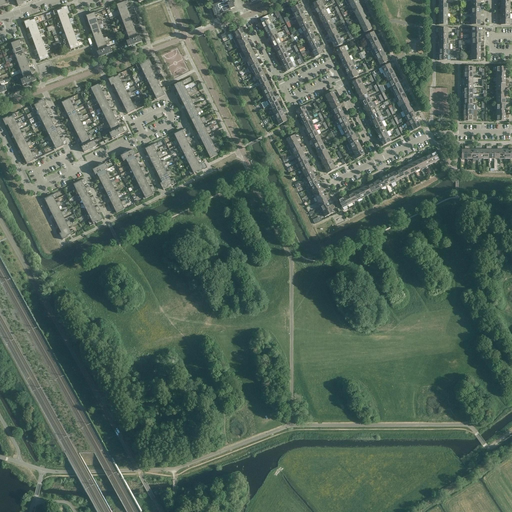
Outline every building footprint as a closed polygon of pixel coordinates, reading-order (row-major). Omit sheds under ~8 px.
[(127,7),(126,4),(129,3),(128,0),(125,2),(125,1),(117,5),(119,10),(127,7)] [(231,3),(230,0),(220,0),(222,2),(212,5),(213,9),(212,9),(215,15),(222,12),(222,14),(231,10),(231,9),(234,8),(232,2),(231,3)] [(323,5),(320,0),(313,4),(315,9),(323,5)] [(360,5),(357,0),(350,4),(352,9),(360,5)] [(293,14),(305,8),(304,6),(302,7),(302,8),(301,9),(299,5),(291,9),(293,14)] [(326,10),(323,5),(315,9),(318,14),(326,10)] [(363,10),(360,5),(352,9),(355,13),(363,10)] [(69,13),(67,6),(59,9),(60,10),(57,11),(57,10),(53,11),(55,15),(58,14),(59,17),(67,14),(69,13)] [(120,15),(132,11),(131,9),(128,10),(127,7),(119,10),(120,15)] [(304,15),(302,11),(303,10),(304,11),(306,10),(305,8),(293,14),(296,19),(304,15)] [(328,15),(326,10),(318,14),(320,19),(328,15)] [(365,14),(363,10),(355,13),(357,18),(365,14)] [(96,18),(95,15),(99,14),(98,11),(95,13),(86,16),(88,21),(96,18)] [(131,17),(130,14),(133,13),(132,11),(120,15),(122,20),(131,17)] [(73,20),(73,18),(70,20),(67,14),(59,17),(61,23),(58,24),(59,26),(73,20)] [(367,19),(365,14),(357,18),(360,23),(367,19)] [(298,23),(310,18),(308,16),(307,17),(307,18),(306,18),(304,15),(296,19),(298,23)] [(331,19),(328,15),(320,19),(323,23),(331,19)] [(37,25),(36,22),(39,21),(38,17),(34,18),(35,19),(32,20),(32,19),(24,22),(27,29),(29,28),(37,25)] [(124,25),(136,21),(135,19),(132,20),(131,17),(122,20),(124,25)] [(90,26),(102,22),(101,20),(98,21),(96,18),(88,21),(90,26)] [(309,24),(307,20),(308,20),(309,20),(309,21),(311,20),(310,18),(298,23),(301,28),(309,24)] [(272,24),(270,19),(262,23),(264,28),(272,24)] [(333,24),(331,19),(323,23),(325,28),(333,24)] [(370,24),(367,19),(360,23),(362,28),(370,24)] [(73,30),(71,24),(74,23),(73,20),(59,26),(59,28),(63,27),(65,33),(73,30)] [(134,27),(133,24),(136,23),(136,21),(124,25),(126,30),(134,27)] [(100,28),(99,25),(102,24),(102,22),(90,26),(92,31),(100,28)] [(275,29),(272,24),(264,28),(267,33),(275,29)] [(303,33),(314,28),(313,25),(311,26),(312,27),(311,28),(309,24),(301,28),(303,33)] [(335,29),(333,24),(325,28),(327,33),(335,29)] [(372,29),(370,24),(362,28),(364,33),(372,29)] [(43,31),(42,29),(39,31),(37,25),(29,28),(31,34),(28,35),(28,37),(43,31)] [(128,35),(139,31),(139,29),(135,30),(134,27),(126,30),(128,35)] [(93,36),(105,32),(105,30),(101,31),(100,28),(92,31),(93,36)] [(314,34),(312,30),(313,30),(314,31),(315,30),(314,28),(303,33),(305,38),(314,34)] [(236,38),(247,32),(246,30),(244,31),(244,32),(243,33),(241,29),(233,33),(236,38)] [(277,34),(275,29),(267,33),(269,38),(277,34)] [(338,34),(335,29),(327,33),(330,38),(338,34)] [(79,37),(79,35),(76,36),(73,30),(65,33),(67,39),(64,40),(65,42),(79,37)] [(43,41),(41,35),(44,34),(43,31),(28,37),(29,39),(32,38),(34,44),(43,41)] [(138,37),(137,34),(140,33),(139,31),(128,35),(130,40),(138,37)] [(104,38),(103,35),(106,34),(105,32),(93,36),(95,41),(104,38)] [(246,38),(244,35),(245,34),(246,34),(246,35),(248,34),(247,32),(236,38),(238,42),(246,38)] [(376,37),(374,32),(365,36),(368,41),(376,37)] [(280,39),(277,34),(269,38),(272,43),(280,39)] [(308,43),(319,37),(318,35),(316,36),(317,37),(316,37),(316,38),(314,34),(305,38),(308,43)] [(340,39),(338,34),(330,38),(332,43),(340,39)] [(138,37),(130,40),(126,41),(128,47),(131,46),(131,47),(134,46),(135,46),(135,44),(142,42),(140,36),(138,37)] [(79,46),(77,40),(80,39),(79,37),(65,42),(65,44),(69,43),(71,49),(79,46)] [(318,44),(316,40),(317,39),(318,40),(320,39),(319,37),(308,43),(310,48),(318,44)] [(378,42),(376,37),(368,41),(370,46),(378,42)] [(97,46),(109,42),(108,40),(105,41),(104,38),(95,41),(97,46)] [(241,47),(252,42),(251,40),(249,40),(249,41),(249,42),(248,42),(246,38),(238,42),(241,47)] [(21,45),(20,42),(23,41),(23,39),(19,40),(11,43),(13,49),(21,45)] [(282,44),(280,39),(272,43),(274,48),(282,44)] [(343,44),(340,39),(332,43),(335,48),(343,44)] [(49,48),(48,46),(45,47),(43,41),(34,44),(37,50),(34,51),(34,53),(49,48)] [(107,48),(106,45),(110,44),(109,42),(97,46),(99,51),(107,48)] [(251,48),(249,44),(250,44),(251,44),(251,45),(253,44),(252,42),(241,47),(243,52),(251,48)] [(381,46),(378,42),(370,46),(373,50),(381,46)] [(285,48),(282,44),(274,48),(276,52),(285,48)] [(313,52),(324,47),(323,45),(321,46),(321,47),(320,47),(318,44),(310,48),(313,52)] [(15,54),(26,49),(26,47),(22,48),(21,45),(13,49),(15,54)] [(347,51),(344,46),(336,50),(338,55),(347,51)] [(383,51),(381,46),(373,50),(375,55),(383,51)] [(113,53),(111,47),(107,48),(99,51),(97,52),(99,58),(106,55),(107,56),(110,55),(109,54),(113,53)] [(323,53),(321,49),(322,49),(323,49),(323,50),(325,49),(324,47),(313,52),(315,58),(323,53)] [(49,57),(47,51),(50,50),(49,48),(34,53),(35,55),(38,54),(40,61),(49,57)] [(245,57),(257,51),(256,49),(254,50),(254,51),(254,52),(253,52),(251,48),(243,52),(245,57)] [(287,53),(285,48),(276,52),(279,57),(287,53)] [(25,56),(24,53),(27,51),(26,49),(15,54),(17,59),(25,56)] [(256,58),(254,54),(255,54),(256,54),(258,54),(257,51),(245,57),(248,62),(256,58)] [(349,56),(347,51),(338,55),(341,60),(349,56)] [(386,56),(383,51),(375,55),(378,60),(386,56)] [(289,58),(287,53),(279,57),(281,62),(289,58)] [(19,64),(30,60),(29,57),(26,59),(25,56),(17,59),(19,64)] [(351,61),(349,56),(341,60),(343,65),(351,61)] [(388,61),(386,56),(378,60),(380,65),(388,61)] [(250,67),(262,61),(260,59),(259,60),(259,61),(258,62),(256,58),(248,62),(250,67)] [(292,63),(289,58),(281,62),(284,67),(292,63)] [(152,65),(149,59),(142,63),(142,64),(140,65),(140,64),(136,65),(138,69),(141,68),(142,70),(150,66),(152,65)] [(29,66),(28,63),(31,62),(30,60),(19,64),(20,69),(29,66)] [(261,67),(259,64),(260,63),(260,64),(261,64),(263,63),(262,61),(250,67),(253,72),(261,67)] [(354,66),(351,61),(343,65),(346,70),(354,66)] [(294,68),(292,63),(284,67),(286,72),(294,68)] [(392,69),(389,64),(381,68),(384,73),(392,69)] [(22,74),(34,70),(33,68),(30,69),(29,66),(20,69),(22,74)] [(145,75),(156,69),(155,67),(152,69),(150,66),(142,70),(145,75)] [(356,71),(354,66),(346,70),(348,75),(356,71)] [(255,76),(266,71),(265,69),(263,70),(264,70),(263,71),(261,67),(253,72),(255,76)] [(155,76),(154,73),(157,71),(156,69),(145,75),(147,80),(155,76)] [(394,74),(392,69),(384,73),(386,78),(394,74)] [(32,76),(31,73),(34,72),(34,70),(22,74),(24,79),(32,76)] [(266,77),(264,73),(265,73),(266,74),(267,73),(266,71),(255,76),(258,81),(266,77)] [(359,76),(356,71),(348,75),(351,80),(359,76)] [(121,81),(120,78),(123,76),(121,73),(118,74),(118,76),(116,77),(116,76),(108,79),(111,86),(113,85),(121,81)] [(397,78),(394,74),(386,78),(389,82),(397,78)] [(36,80),(34,75),(32,76),(24,79),(21,80),(23,85),(25,84),(26,86),(29,85),(30,84),(30,83),(36,80)] [(149,85),(160,79),(160,77),(157,79),(155,76),(147,80),(149,85)] [(260,86),(271,80),(270,78),(268,79),(269,80),(268,81),(266,77),(258,81),(260,86)] [(362,83),(360,78),(352,82),(354,87),(362,83)] [(399,83),(397,78),(389,82),(391,87),(399,83)] [(160,85),(159,83),(161,81),(160,79),(149,85),(152,89),(160,85)] [(185,87),(183,84),(187,82),(185,80),(174,85),(177,91),(185,87)] [(270,87),(268,83),(269,83),(270,83),(272,83),(271,80),(260,86),(262,91),(270,87)] [(116,90),(127,84),(126,82),(123,84),(121,81),(113,85),(116,90)] [(101,89),(100,86),(103,85),(102,83),(99,84),(91,88),(93,93),(101,89)] [(365,88),(362,83),(354,87),(357,92),(365,88)] [(402,88),(399,83),(391,87),(393,92),(402,88)] [(126,90),(125,88),(128,86),(127,84),(116,90),(118,94),(126,90)] [(154,94),(165,89),(164,87),(161,88),(160,85),(152,89),(154,94)] [(179,95),(190,90),(189,88),(186,89),(185,87),(177,91),(179,95)] [(265,96),(276,90),(275,88),(273,89),(273,90),(272,91),(270,87),(262,91),(265,96)] [(367,93),(365,88),(357,92),(359,97),(367,93)] [(404,93),(402,88),(393,92),(396,97),(404,93)] [(96,98),(107,92),(106,91),(103,92),(101,89),(93,93),(96,98)] [(165,95),(163,92),(166,91),(165,89),(154,94),(156,98),(154,99),(155,100),(157,99),(165,95)] [(121,99),(132,94),(131,92),(128,93),(126,90),(118,94),(121,99)] [(190,96),(188,93),(191,92),(190,90),(179,95),(182,100),(190,96)] [(275,97),(273,93),(274,92),(275,93),(277,92),(276,90),(265,96),(267,101),(275,97)] [(106,99),(105,96),(108,94),(107,92),(96,98),(98,103),(106,99)] [(328,101),(339,95),(338,93),(336,94),(336,95),(335,96),(333,92),(325,96),(328,101)] [(370,98),(367,93),(359,97),(362,102),(370,98)] [(406,98),(404,93),(396,97),(398,102),(406,98)] [(131,100),(130,97),(133,96),(132,94),(121,99),(123,104),(131,100)] [(338,101),(336,98),(337,97),(338,98),(340,97),(339,95),(328,101),(330,106),(338,101)] [(184,105),(195,99),(194,98),(191,99),(190,96),(182,100),(184,105)] [(72,104),(71,101),(74,99),(73,97),(70,99),(70,98),(62,102),(64,108),(72,104)] [(270,105),(281,100),(280,98),(278,99),(278,100),(277,100),(275,97),(267,101),(270,105)] [(372,103),(370,98),(362,102),(364,107),(372,103)] [(409,103),(406,98),(398,102),(401,107),(409,103)] [(47,106),(44,99),(36,103),(37,104),(35,105),(34,104),(31,106),(33,109),(36,108),(37,110),(45,106),(47,106)] [(100,108),(111,102),(110,100),(108,102),(106,99),(98,103),(100,108)] [(194,106),(193,103),(196,101),(195,99),(184,105),(186,110),(194,106)] [(125,109),(137,103),(136,101),(132,103),(131,100),(123,104),(125,109)] [(280,106),(278,102),(279,102),(280,102),(280,103),(282,102),(281,100),(270,105),(272,110),(280,106)] [(333,110),(344,105),(343,103),(341,103),(341,104),(341,105),(340,105),(338,101),(330,106),(333,110)] [(111,109),(109,106),(112,104),(111,102),(100,108),(103,113),(111,109)] [(136,110),(134,107),(138,105),(137,103),(125,109),(128,114),(136,110)] [(374,108),(372,103),(364,107),(366,112),(374,108)] [(411,107),(409,103),(401,107),(403,111),(411,107)] [(67,112),(78,107),(77,105),(74,106),(72,104),(64,108),(67,112)] [(343,111),(341,107),(342,107),(343,107),(343,108),(345,107),(344,105),(333,110),(335,115),(343,111)] [(39,115),(50,110),(49,108),(46,109),(45,106),(37,110),(39,115)] [(189,115),(200,109),(199,107),(196,109),(194,106),(186,110),(189,115)] [(274,115),(286,110),(285,107),(283,108),(283,109),(283,110),(282,110),(280,106),(272,110),(274,115)] [(307,111),(304,106),(296,110),(299,115),(307,111)] [(77,113),(76,110),(79,109),(78,107),(67,112),(69,117),(77,113)] [(414,112),(411,107),(403,111),(405,116),(414,112)] [(377,112),(374,108),(366,112),(369,116),(377,112)] [(105,118),(116,112),(115,110),(112,112),(111,109),(103,113),(105,118)] [(199,116),(198,113),(201,111),(200,109),(189,115),(191,120),(199,116)] [(50,116),(48,113),(51,112),(50,110),(39,115),(42,120),(50,116)] [(285,116),(283,112),(284,112),(285,112),(285,113),(287,112),(286,110),(274,115),(277,120),(285,116)] [(309,116),(307,111),(299,115),(301,120),(309,116)] [(337,120),(349,114),(347,112),(346,113),(346,114),(346,115),(345,115),(343,111),(335,115),(337,120)] [(116,118),(114,115),(117,114),(116,112),(105,118),(108,122),(116,118)] [(379,117),(377,112),(369,116),(371,121),(379,117)] [(416,117),(414,112),(405,116),(408,121),(416,117)] [(16,121),(14,118),(17,116),(16,113),(12,115),(13,116),(11,117),(10,116),(3,119),(6,126),(8,125),(16,121)] [(71,122),(83,117),(82,115),(78,116),(77,113),(69,117),(71,122)] [(348,121),(346,117),(347,117),(348,117),(348,118),(350,117),(349,114),(337,120),(340,125),(348,121)] [(44,125),(55,119),(54,117),(51,119),(50,116),(42,120),(44,125)] [(194,124),(205,119),(204,117),(201,118),(199,116),(191,120),(194,124)] [(287,121),(290,119),(289,117),(288,118),(288,119),(287,120),(285,116),(277,120),(279,125),(287,121)] [(312,121),(309,116),(301,120),(303,125),(312,121)] [(82,123),(80,120),(84,119),(83,117),(71,122),(74,127),(82,123)] [(382,122),(379,117),(371,121),(374,126),(382,122)] [(418,122),(416,117),(408,121),(410,126),(418,122)] [(110,127),(121,122),(120,120),(117,121),(116,118),(108,122),(110,127)] [(54,126),(53,123),(56,121),(55,119),(44,125),(46,130),(54,126)] [(204,125),(203,122),(206,121),(205,119),(194,124),(196,129),(204,125)] [(10,130),(21,124),(20,122),(17,124),(16,121),(8,125),(10,130)] [(314,126),(312,121),(303,125),(306,130),(314,126)] [(342,130),(353,124),(352,122),(350,123),(351,123),(350,124),(350,125),(348,121),(340,125),(342,130)] [(121,128),(119,125),(122,124),(121,122),(110,127),(112,132),(121,128)] [(384,127),(382,122),(374,126),(376,131),(384,127)] [(421,127),(418,122),(410,126),(413,131),(421,127)] [(76,132),(87,126),(86,124),(83,126),(82,123),(74,127),(76,132)] [(21,131),(19,128),(22,126),(21,124),(10,130),(13,135),(21,131)] [(353,131),(351,127),(351,126),(352,127),(353,127),(354,126),(353,124),(342,130),(345,135),(353,131)] [(198,134),(210,129),(209,127),(205,128),(204,125),(196,129),(198,134)] [(49,135),(60,129),(59,127),(56,129),(54,126),(46,130),(49,135)] [(87,133),(85,130),(88,128),(87,126),(76,132),(78,137),(87,133)] [(316,130),(314,126),(306,130),(308,134),(316,130)] [(118,135),(125,132),(122,127),(121,128),(112,132),(109,133),(112,139),(115,137),(115,138),(119,137),(118,135)] [(386,132),(384,127),(376,131),(378,136),(386,132)] [(59,135),(58,133),(61,131),(60,129),(49,135),(51,139),(59,135)] [(185,135),(183,132),(186,131),(185,129),(182,130),(174,134),(177,139),(185,135)] [(209,135),(207,132),(211,131),(210,129),(198,134),(201,139),(209,135)] [(319,135),(316,130),(308,134),(311,139),(319,135)] [(15,139),(26,134),(25,132),(22,133),(21,131),(13,135),(15,139)] [(347,139),(358,134),(357,132),(355,133),(356,133),(355,134),(353,131),(345,135),(347,139)] [(389,137),(386,132),(378,136),(381,141),(389,137)] [(81,141),(92,136),(91,134),(88,136),(87,133),(78,137),(81,141)] [(25,140),(24,137),(27,136),(26,134),(15,139),(17,144),(25,140)] [(357,140),(356,136),(357,136),(357,137),(359,136),(358,134),(347,139),(349,144),(357,140)] [(54,144),(65,139),(64,137),(61,138),(59,135),(51,139),(54,144)] [(179,144),(190,139),(189,137),(186,138),(185,135),(177,139),(179,144)] [(203,144),(214,138),(213,136),(210,138),(209,135),(201,139),(203,144)] [(289,144),(300,139),(299,136),(297,137),(297,138),(297,139),(296,139),(294,135),(286,139),(289,144)] [(321,140),(319,135),(311,139),(313,144),(321,140)] [(91,142),(90,139),(93,138),(92,136),(81,141),(83,146),(91,142)] [(391,142),(389,137),(381,141),(383,146),(391,142)] [(214,145),(212,142),(215,140),(214,138),(203,144),(206,149),(214,145)] [(64,145),(63,142),(66,141),(65,139),(54,144),(56,148),(54,149),(54,150),(56,149),(64,145)] [(190,145),(188,142),(191,141),(190,139),(179,144),(182,149),(190,145)] [(299,145),(297,141),(298,141),(299,141),(299,142),(301,141),(300,139),(289,144),(291,149),(299,145)] [(20,149),(31,143),(30,141),(27,143),(25,140),(17,144),(20,149)] [(324,145),(321,140),(313,144),(315,149),(324,145)] [(352,149),(363,144),(362,141),(360,142),(360,143),(360,144),(359,144),(357,140),(349,144),(352,149)] [(95,147),(97,146),(94,141),(91,142),(83,146),(82,147),(84,152),(91,149),(91,150),(95,148),(95,147)] [(30,150),(29,147),(32,145),(31,143),(20,149),(22,154),(30,150)] [(156,150),(154,147),(157,145),(156,143),(153,145),(145,149),(148,154),(156,150)] [(362,150),(360,146),(361,146),(362,146),(362,147),(364,146),(363,144),(352,149),(354,154),(362,150)] [(184,154),(195,148),(194,146),(191,148),(190,145),(182,149),(184,154)] [(208,153),(219,148),(218,146),(215,148),(214,145),(206,149),(208,153)] [(294,154),(305,148),(304,146),(302,147),(302,148),(301,149),(299,145),(291,149),(294,154)] [(326,150),(324,145),(315,149),(318,154),(326,150)] [(194,155),(193,152),(196,150),(195,148),(184,154),(186,159),(194,155)] [(219,155),(217,151),(220,150),(219,148),(208,153),(211,159),(219,155)] [(304,155),(302,151),(303,150),(304,151),(306,150),(305,148),(294,154),(296,159),(304,155)] [(134,156),(136,155),(134,149),(127,153),(126,152),(123,154),(123,155),(121,156),(123,161),(126,160),(134,156)] [(25,159),(36,153),(35,151),(32,153),(30,150),(22,154),(25,159)] [(150,158),(161,153),(160,151),(157,153),(156,150),(148,154),(150,158)] [(328,155),(326,150),(318,154),(320,159),(328,155)] [(365,155),(368,153),(367,151),(365,152),(365,153),(364,154),(362,150),(354,154),(356,158),(355,158),(356,159),(357,159),(365,155)] [(440,160),(436,152),(431,154),(431,153),(431,152),(432,152),(431,150),(429,151),(435,162),(440,160)] [(435,162),(429,151),(427,152),(428,154),(428,153),(429,154),(430,155),(426,156),(430,165),(435,162)] [(35,160),(34,157),(37,155),(36,153),(25,159),(27,164),(35,160)] [(160,159),(159,156),(162,155),(161,153),(150,158),(152,163),(160,159)] [(189,163),(200,158),(199,156),(196,157),(194,155),(186,159),(189,163)] [(298,164),(310,158),(309,156),(307,157),(307,158),(306,159),(304,155),(296,159),(298,164)] [(331,159),(328,155),(320,159),(323,163),(331,159)] [(430,165),(426,156),(422,158),(421,158),(422,157),(422,156),(421,155),(419,156),(425,167),(430,165)] [(129,164),(140,159),(139,157),(136,158),(134,156),(126,160),(129,164)] [(425,167),(419,156),(417,157),(418,159),(419,158),(419,159),(420,159),(416,161),(420,169),(425,167)] [(199,164),(198,161),(201,160),(200,158),(189,163),(191,168),(199,164)] [(309,164),(308,162),(311,160),(310,158),(298,164),(301,168),(309,164)] [(139,165),(138,162),(141,161),(140,159),(129,164),(131,169),(139,165)] [(155,168),(166,163),(165,161),(162,162),(160,159),(152,163),(155,168)] [(333,164),(331,159),(323,163),(325,168),(333,164)] [(420,169),(416,161),(412,163),(412,162),(413,161),(412,159),(410,161),(415,172),(420,169)] [(415,172),(410,161),(407,162),(408,163),(409,163),(410,163),(410,164),(406,166),(410,174),(415,172)] [(95,175),(97,174),(105,170),(108,169),(106,163),(103,165),(103,163),(99,165),(99,166),(93,170),(95,175)] [(165,169),(164,166),(167,165),(166,163),(155,168),(157,173),(165,169)] [(199,164),(191,168),(188,170),(191,176),(195,174),(194,173),(198,171),(201,170),(202,171),(197,173),(204,170),(201,163),(199,164)] [(303,173),(314,168),(313,165),(312,166),(312,167),(312,168),(311,168),(309,164),(301,168),(303,173)] [(336,169),(333,164),(325,168),(328,173),(336,169)] [(410,174),(406,166),(402,168),(402,167),(402,166),(403,166),(402,164),(400,165),(405,177),(410,174)] [(133,174),(144,169),(143,167),(141,168),(139,165),(131,169),(133,174)] [(405,177),(400,165),(398,166),(399,168),(400,168),(400,169),(397,171),(401,179),(405,177)] [(314,174),(312,170),(313,170),(314,171),(316,170),(314,168),(303,173),(306,178),(314,174)] [(144,175),(142,172),(145,170),(144,169),(133,174),(136,179),(144,175)] [(160,178),(171,172),(170,170),(167,172),(165,169),(157,173),(160,178)] [(401,179),(397,171),(393,173),(392,172),(393,171),(392,169),(390,170),(396,181),(401,179)] [(100,179),(111,173),(110,171),(107,173),(105,170),(97,174),(100,179)] [(396,181),(390,170),(388,171),(389,173),(390,173),(391,174),(387,176),(391,184),(396,181)] [(170,179),(169,176),(172,174),(171,172),(160,178),(162,183),(170,179)] [(110,180),(109,177),(112,175),(111,173),(100,179),(102,184),(110,180)] [(308,183),(319,177),(318,175),(316,176),(317,177),(316,178),(314,174),(306,178),(308,183)] [(391,184),(387,176),(383,178),(383,177),(383,176),(384,176),(383,174),(381,175),(386,186),(391,184)] [(138,184),(149,178),(148,176),(145,178),(144,175),(136,179),(138,184)] [(386,186),(381,175),(378,176),(379,178),(380,178),(381,178),(381,179),(377,181),(381,189),(386,186)] [(319,184),(317,180),(318,180),(319,180),(320,180),(319,177),(308,183),(310,188),(319,184)] [(149,185),(147,182),(150,180),(149,178),(138,184),(141,189),(149,185)] [(84,185),(83,183),(86,181),(85,179),(82,180),(74,184),(76,189),(84,185)] [(165,188),(172,184),(173,185),(176,183),(175,180),(171,182),(170,179),(162,183),(160,183),(163,190),(166,189),(165,188)] [(381,189),(377,181),(373,182),(373,181),(374,181),(373,179),(371,180),(376,191),(381,189)] [(104,189),(116,183),(115,181),(111,183),(110,180),(102,184),(104,189)] [(376,191),(371,180),(369,181),(370,183),(370,182),(371,183),(368,185),(372,193),(376,191)] [(115,189),(113,187),(117,185),(116,183),(104,189),(107,194),(115,189)] [(313,193),(324,187),(323,185),(321,186),(321,187),(320,188),(319,184),(310,188),(313,193)] [(372,193),(368,185),(364,187),(363,187),(364,186),(364,185),(363,184),(361,185),(367,196),(372,193)] [(79,194),(89,189),(89,187),(86,188),(84,185),(76,189),(79,194)] [(143,193),(154,188),(153,186),(150,188),(149,185),(141,189),(143,193)] [(367,196),(361,185),(359,186),(360,188),(360,187),(361,188),(362,188),(358,190),(362,198),(367,196)] [(323,193),(321,190),(322,189),(323,190),(325,189),(324,187),(313,193),(315,197),(323,193)] [(154,195),(152,191),(155,190),(154,188),(143,193),(145,197),(143,198),(144,199),(146,198),(146,199),(154,195)] [(362,198),(358,190),(354,192),(354,191),(354,190),(354,188),(351,189),(357,201),(362,198)] [(89,195),(88,192),(90,191),(89,189),(79,194),(81,199),(89,195)] [(109,198),(120,193),(119,191),(116,192),(115,189),(107,194),(109,198)] [(357,201),(351,189),(349,191),(350,192),(351,192),(352,192),(352,193),(348,195),(352,203),(357,201)] [(55,200),(54,197),(57,195),(56,193),(53,195),(45,199),(47,204),(55,200)] [(120,199),(118,196),(121,195),(120,193),(109,198),(112,203),(120,199)] [(318,202),(329,197),(328,195),(326,195),(326,196),(326,197),(325,197),(323,193),(315,197),(318,202)] [(352,203),(348,195),(344,197),(344,196),(344,195),(345,195),(344,193),(342,194),(347,206),(352,203)] [(347,206),(342,194),(340,195),(340,197),(341,197),(342,197),(342,198),(338,200),(342,208),(347,206)] [(83,204),(94,198),(93,196),(90,198),(89,195),(81,199),(83,204)] [(328,203),(326,199),(327,199),(328,199),(328,200),(330,199),(329,197),(318,202),(320,207),(328,203)] [(94,205),(92,202),(95,200),(94,198),(83,204),(86,209),(94,205)] [(114,208),(125,202),(124,200),(121,202),(120,199),(112,203),(114,208)] [(49,209),(61,203),(60,201),(57,203),(55,200),(47,204),(49,209)] [(125,209),(123,206),(126,204),(125,202),(114,208),(117,213),(125,209)] [(60,210),(58,207),(62,205),(61,203),(49,209),(52,214),(60,210)] [(322,212),(334,206),(333,204),(331,205),(331,206),(331,207),(330,207),(328,203),(320,207),(322,212)] [(88,214),(99,208),(98,206),(95,208),(94,205),(86,209),(88,214)] [(333,213),(331,209),(332,209),(333,209),(335,209),(334,206),(322,212),(325,217),(333,213)] [(99,214),(97,212),(100,210),(99,208),(88,214),(90,218),(99,214)] [(54,218),(65,213),(64,211),(61,212),(60,210),(52,214),(54,218)] [(65,219),(63,216),(66,215),(65,213),(54,218),(57,223),(65,219)] [(101,221),(104,220),(100,213),(99,214),(90,218),(92,221),(89,223),(91,226),(94,224),(93,223),(96,222),(101,220),(101,221)] [(59,228),(70,223),(69,221),(66,222),(65,219),(57,223),(59,228)] [(69,229),(68,226),(71,224),(70,223),(59,228),(61,233),(69,229)] [(65,238),(72,234),(72,235),(76,234),(74,230),(71,232),(69,229),(61,233),(59,234),(63,240),(65,239),(65,238)]
